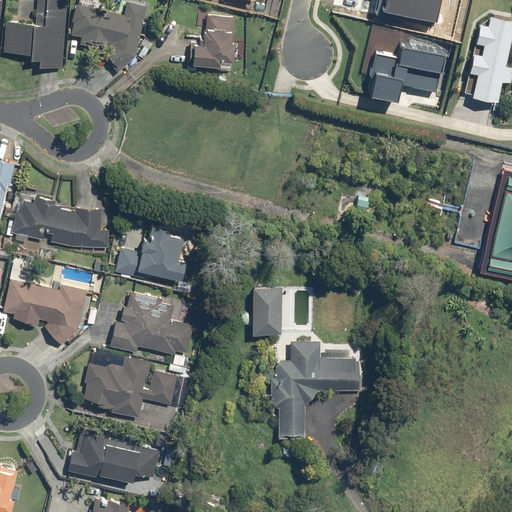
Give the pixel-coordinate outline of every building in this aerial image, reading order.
[(61,66),(66,0),(35,0),(34,21),(4,18),(2,50),(29,52),(28,59),(37,59),(37,64),(61,66)] [(134,55),(146,4),(128,0),(125,0),(123,13),(75,2),(66,40),(134,55)] [(380,0),(378,14),(440,28),(446,0),(380,0)] [(190,35),(187,64),(231,68),(236,15),(204,12),(202,37),(190,35)] [(476,67),(471,87),(496,94),(500,77),(511,80),(511,74),(511,63),(504,62),(511,29),(511,17),(489,12),(487,21),(478,19),(474,36),(482,38),(479,49),(472,47),(468,65),(476,67)] [(372,70),(368,85),(393,92),(397,78),(437,88),(447,47),(399,35),(395,50),(375,45),(369,69),(372,70)] [(9,183),(14,161),(0,158),(0,206),(5,183),(9,183)] [(511,168),(502,166),(476,269),(511,277),(511,168)] [(9,231),(70,244),(108,246),(108,228),(100,227),(101,207),(72,205),(71,210),(59,207),(60,204),(54,203),(55,198),(33,193),(32,200),(22,198),(19,211),(14,210),(9,231)] [(118,245),(113,269),(151,278),(153,272),(179,278),(184,258),(176,257),(181,235),(168,232),(169,227),(149,222),(146,237),(141,235),(138,249),(118,245)] [(31,260),(12,256),(1,309),(12,311),(11,316),(25,319),(24,322),(36,324),(37,319),(45,321),(42,324),(60,343),(77,328),(86,288),(59,282),(58,287),(27,280),(31,260)] [(175,280),(174,289),(190,292),(191,283),(175,280)] [(250,284),(249,332),(280,333),(281,285),(250,284)] [(114,319),(108,344),(136,350),(137,344),(174,353),(175,348),(186,351),(196,309),(159,301),(160,296),(129,289),(126,303),(122,302),(118,320),(114,319)] [(109,296),(101,295),(99,316),(107,317),(109,296)] [(319,339),(275,339),(275,373),(269,373),(269,405),(277,405),(276,436),(304,436),(304,401),(317,388),(359,388),(360,355),(319,355),(319,339)] [(178,371),(186,372),(186,365),(184,365),(184,354),(171,353),(171,365),(178,365),(178,371)] [(104,364),(87,360),(79,396),(93,399),(92,403),(110,407),(109,410),(138,416),(142,396),(178,405),(184,378),(175,376),(176,373),(149,367),(150,360),(123,354),(121,363),(110,360),(104,364)] [(75,423),(65,467),(129,482),(132,470),(152,475),(158,447),(101,434),(102,430),(75,423)] [(16,467),(0,463),(0,511),(7,511),(14,485),(12,484),(16,467)] [(124,511),(127,502),(90,493),(86,511),(124,511)]
